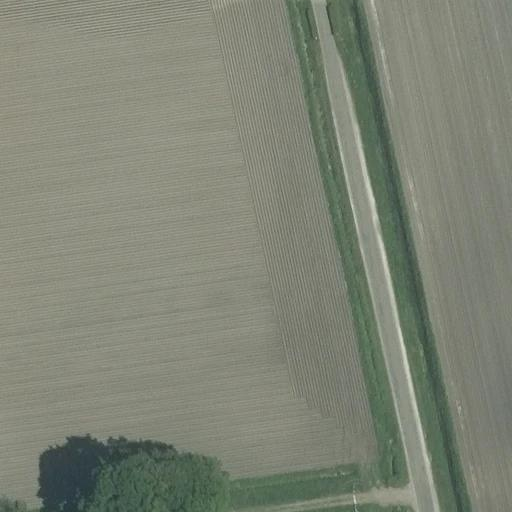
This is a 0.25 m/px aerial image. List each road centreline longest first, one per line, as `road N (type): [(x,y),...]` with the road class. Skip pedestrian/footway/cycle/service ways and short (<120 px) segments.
road 1 (unclassified): [(427,511),(318,0)]
road 2 (track): [(424,492),(281,511)]
